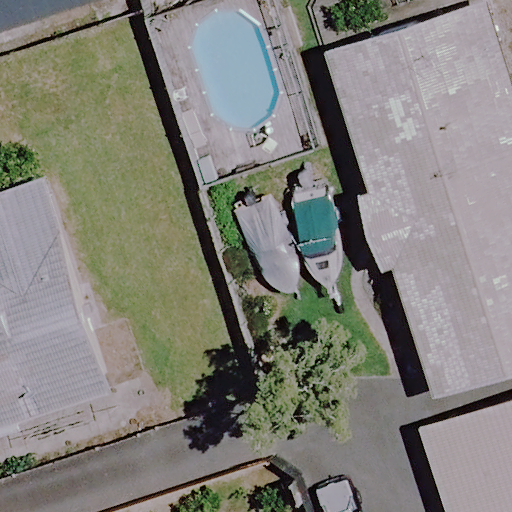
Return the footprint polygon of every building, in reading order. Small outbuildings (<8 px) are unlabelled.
[(0,0),(0,31),(88,0),(0,0)] [(511,391),(511,0),(400,0),(325,20),(428,413),(511,391)] [(301,161),(259,11),(159,39),(202,189),(301,161)] [(0,432),(120,394),(50,172),(0,188),(0,432)] [(511,511),(511,391),(428,413),(453,511),(511,511)]
